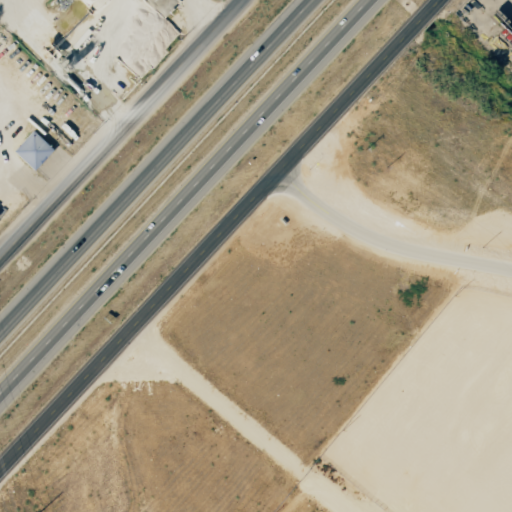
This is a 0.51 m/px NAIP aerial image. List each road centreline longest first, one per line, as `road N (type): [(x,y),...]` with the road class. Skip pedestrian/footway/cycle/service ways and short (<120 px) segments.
road 1 (secondary): [(0,472),(441,0)]
road 2 (motorway): [(0,390),(365,0)]
road 3 (motorway): [(309,0),(0,331)]
road 4 (secondary): [(0,261),(245,0)]
